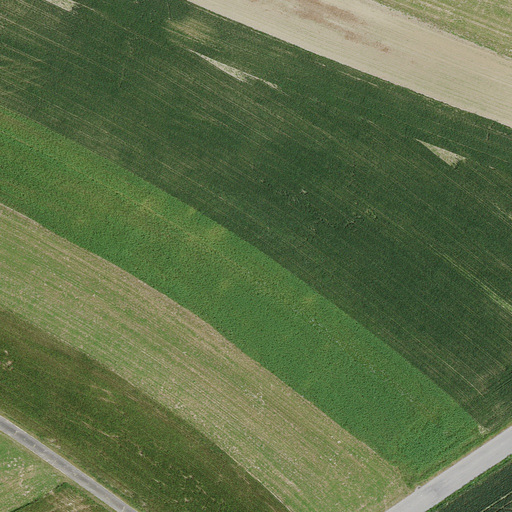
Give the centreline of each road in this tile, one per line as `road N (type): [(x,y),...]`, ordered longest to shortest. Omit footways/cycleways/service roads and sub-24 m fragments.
road 1 (unclassified): [(511,424),(386,511)]
road 2 (track): [(127,511),(0,427)]
